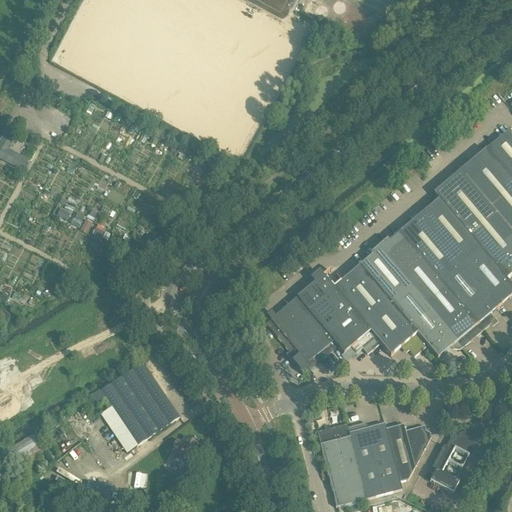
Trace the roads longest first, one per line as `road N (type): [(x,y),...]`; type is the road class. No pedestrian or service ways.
road 1 (tertiary): [(246,421),(175,309),(178,284),(511,7)]
road 2 (unclassified): [(246,421),(329,392),(462,391),(511,363)]
road 3 (unclassified): [(91,88),(42,60),(68,0)]
